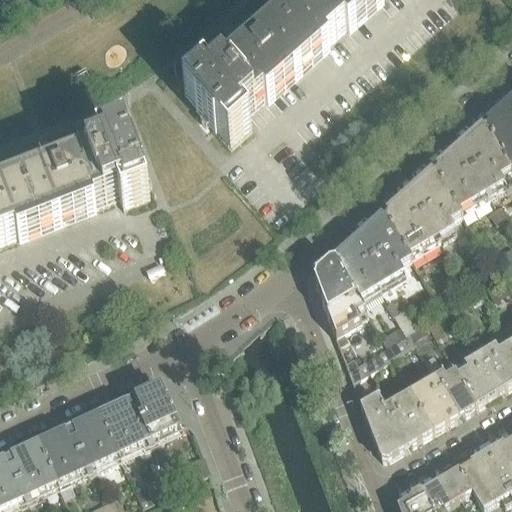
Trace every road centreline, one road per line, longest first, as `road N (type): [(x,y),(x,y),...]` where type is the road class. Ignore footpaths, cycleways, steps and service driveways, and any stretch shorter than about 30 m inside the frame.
road 1 (residential): [(287,280),(511,66)]
road 2 (residential): [(376,500),(287,280)]
road 3 (residential): [(0,437),(185,354)]
road 4 (residential): [(185,354),(244,511)]
road 5 (residential): [(376,500),(511,420)]
road 6 (residential): [(185,354),(287,280)]
